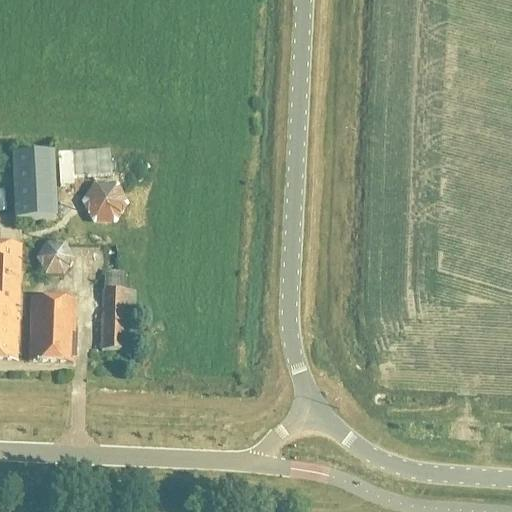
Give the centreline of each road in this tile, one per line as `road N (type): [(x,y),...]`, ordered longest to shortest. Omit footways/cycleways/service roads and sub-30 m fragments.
road 1 (unclassified): [(303,0),(289,314),(296,359),(319,407)]
road 2 (unclassified): [(319,407),(272,439),(256,463),(0,448)]
road 3 (unclassified): [(511,478),(430,472),(386,459),(319,407)]
